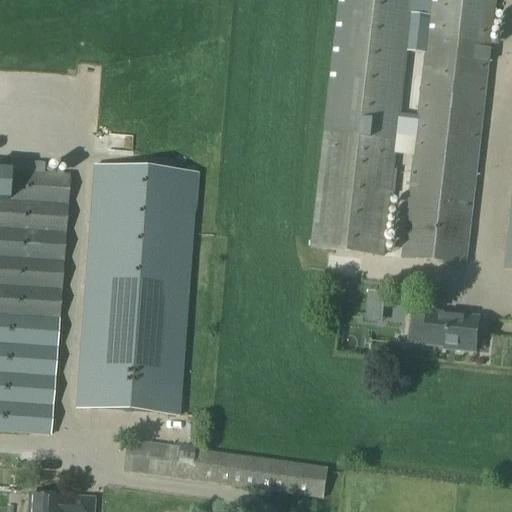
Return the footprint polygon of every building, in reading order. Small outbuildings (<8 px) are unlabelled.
[(412,1),(406,0),(340,0),(312,250),(384,258),(397,142),(412,1)] [(488,85),(497,0),(432,0),(402,261),(467,269),(488,85)] [(0,435),(51,438),(69,177),(63,176),(63,169),(53,168),(53,176),(39,175),(38,165),(0,162),(0,435)] [(196,188),(92,181),(74,417),(180,426),(196,188)] [(511,273),(511,189),(503,272),(511,273)] [(364,324),(381,326),(384,295),(368,293),(364,324)] [(445,351),(475,355),(479,321),(428,315),(424,347),(445,349),(445,351)] [(511,337),(483,331),(479,348),(509,355),(511,342),(511,337)] [(128,443),(124,475),(324,502),(329,470),(128,443)] [(92,511),(93,502),(29,498),(28,511),(92,511)]
